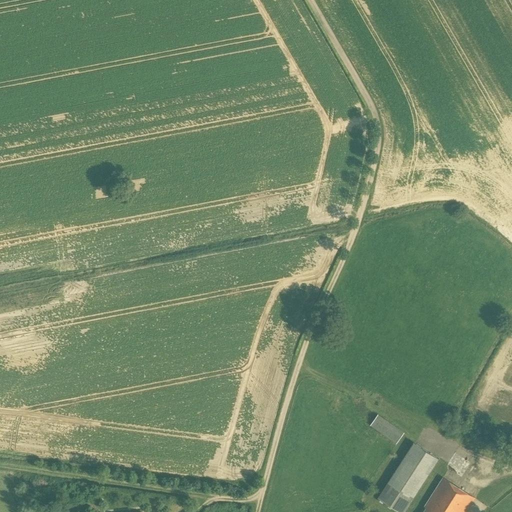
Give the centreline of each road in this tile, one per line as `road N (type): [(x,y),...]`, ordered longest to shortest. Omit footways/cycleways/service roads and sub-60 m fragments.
road 1 (track): [(309,0),(371,108),(374,156),(351,240),(288,376),(254,499)]
road 2 (track): [(511,464),(293,364)]
